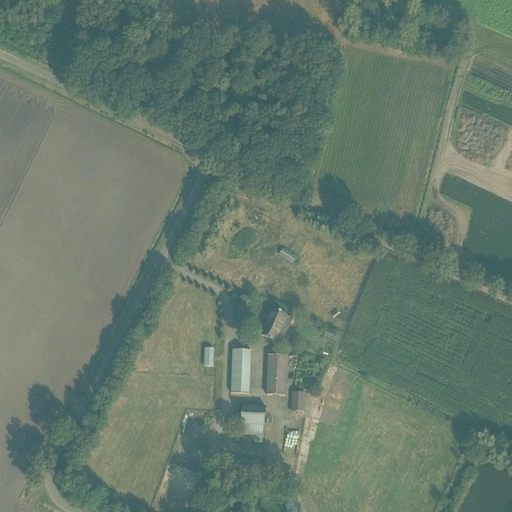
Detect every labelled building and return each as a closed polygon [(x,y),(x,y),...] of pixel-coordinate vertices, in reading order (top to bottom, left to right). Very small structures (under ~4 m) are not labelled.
[(282,249),(277,256),(291,264),(295,257),(282,249)] [(260,336),(275,342),(282,327),(287,329),(292,319),(287,317),(287,316),(281,314),(279,312),(278,313),(273,310),(267,323),(266,323),(260,336)] [(334,340),(335,337),(325,332),(323,336),(334,340)] [(213,349),(205,349),(204,367),(213,367),(213,349)] [(249,352),(243,351),(233,351),(231,394),(241,394),(247,395),(249,352)] [(268,356),(266,395),(285,396),(286,386),(287,386),(288,357),(268,356)] [(291,413),(305,413),(305,394),(292,394),(292,397),(291,413)] [(250,435),(263,435),(264,407),(252,407),(242,406),(240,434),(250,435)] [(302,446),(302,433),(291,432),(290,445),(302,446)] [(263,464),(233,458),(223,456),(220,471),(230,473),(260,479),(263,464)]
